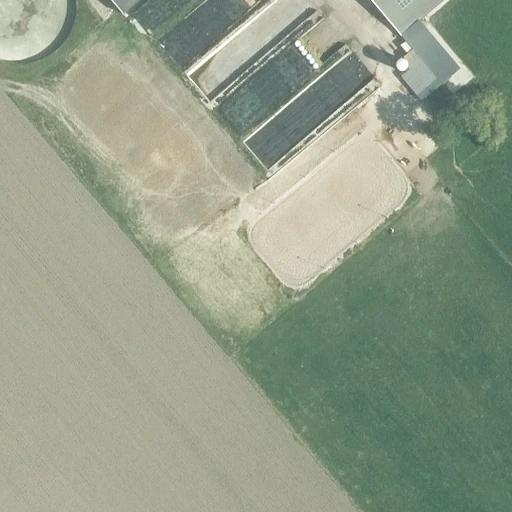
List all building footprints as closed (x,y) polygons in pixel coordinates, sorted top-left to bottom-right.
[(139,0),(109,0),(122,15),(139,0)] [(141,0),(149,9),(134,21),(150,41),(176,19),(171,13),(187,0),(141,0)] [(264,0),(211,49),(233,73),(308,5),(303,0),(264,0)] [(369,0),(399,34),(439,0),(369,0)] [(400,76),(416,94),(435,78),(412,51),(405,41),(399,46),(406,55),(404,56),(411,66),(400,76)]
